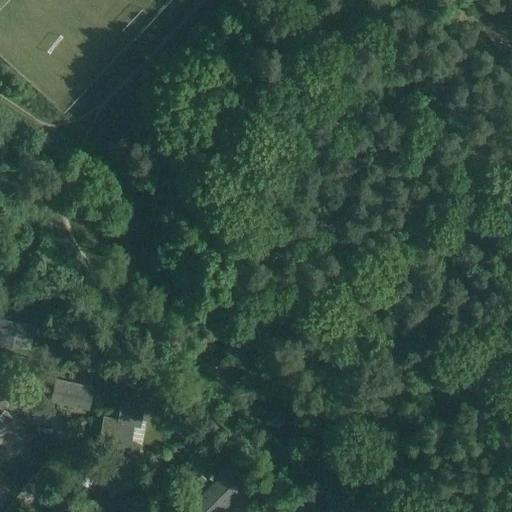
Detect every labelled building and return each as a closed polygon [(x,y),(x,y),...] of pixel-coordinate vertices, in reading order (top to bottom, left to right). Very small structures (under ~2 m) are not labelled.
[(0,317),(0,343),(31,349),(34,322),(0,317)] [(55,377),(50,400),(89,409),(94,386),(55,377)] [(0,398),(3,396),(10,389),(2,381),(0,379),(0,398)] [(103,415),(98,444),(130,450),(133,428),(140,429),(145,406),(140,406),(141,399),(129,397),(128,404),(121,403),(118,418),(103,415)] [(4,408),(0,413),(0,442),(0,441),(15,454),(33,434),(4,408)] [(86,454),(72,477),(88,487),(92,479),(112,491),(125,469),(113,462),(109,468),(86,454)] [(201,475),(192,467),(184,476),(192,484),(201,475)] [(197,511),(222,511),(241,494),(221,474),(190,504),(197,511)] [(81,511),(72,493),(47,507),(50,511),(81,511)]
